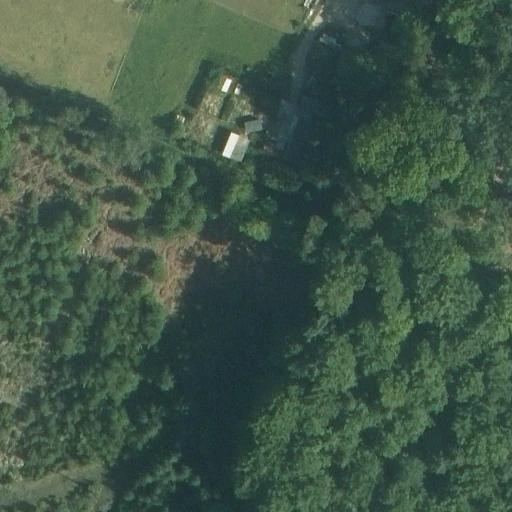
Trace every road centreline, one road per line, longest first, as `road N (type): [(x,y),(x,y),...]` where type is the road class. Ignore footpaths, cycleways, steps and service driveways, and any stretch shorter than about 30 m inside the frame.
road 1 (track): [(442,0),(238,511)]
road 2 (track): [(511,277),(355,209)]
